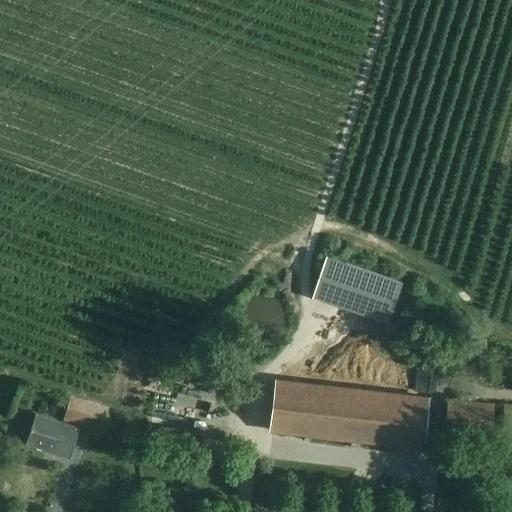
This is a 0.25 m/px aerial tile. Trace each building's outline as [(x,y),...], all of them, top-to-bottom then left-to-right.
[(313,297),(389,324),(402,285),(326,259),(313,297)] [(413,390),(428,392),(431,367),(416,365),(413,390)] [(422,449),(428,399),(275,380),(269,430),(422,449)] [(109,408),(72,397),(64,422),(101,433),(109,408)] [(493,402),(447,400),(445,427),(491,430),(493,402)] [(511,403),(503,403),(502,420),(511,420),(511,403)] [(76,438),(59,434),(62,423),(35,415),(26,447),(41,451),(38,461),(50,465),(53,455),(70,459),(76,438)]
